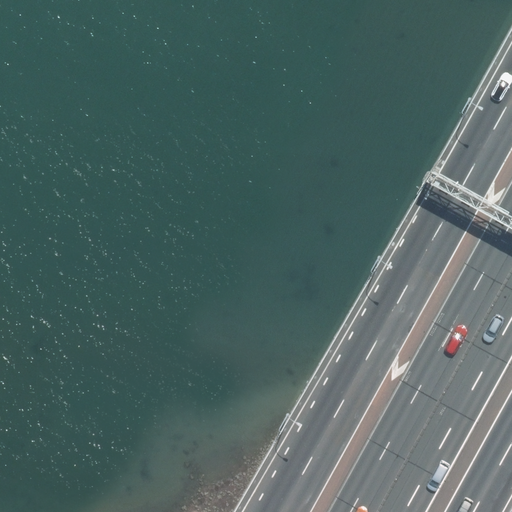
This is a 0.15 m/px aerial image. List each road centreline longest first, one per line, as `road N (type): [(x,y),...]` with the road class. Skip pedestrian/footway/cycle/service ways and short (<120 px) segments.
road 1 (motorway): [(280,511),(511,93)]
road 2 (motorway): [(377,511),(511,268)]
